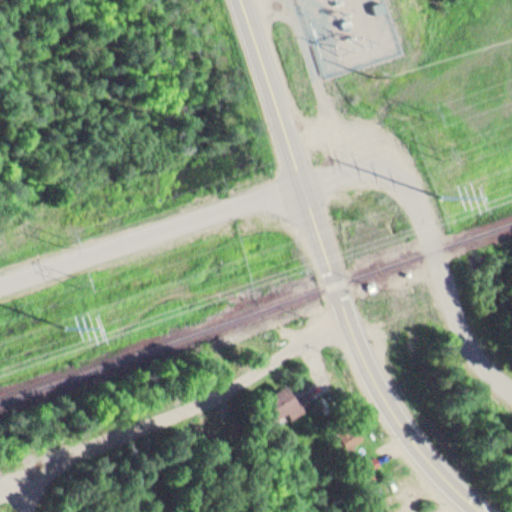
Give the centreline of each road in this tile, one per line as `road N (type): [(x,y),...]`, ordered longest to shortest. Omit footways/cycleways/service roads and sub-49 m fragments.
road 1 (secondary): [(337,283),(243,0)]
road 2 (secondary): [(486,511),(391,405),(337,283)]
